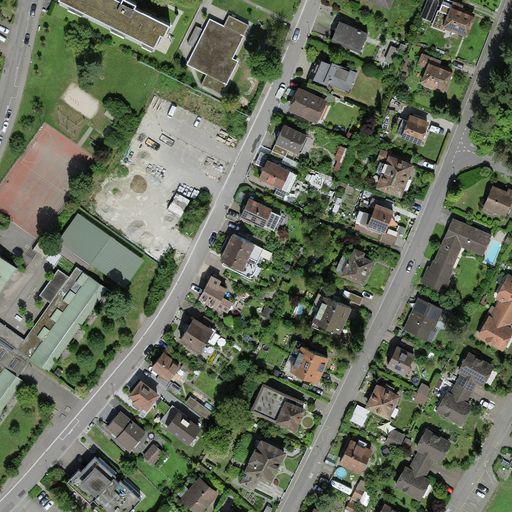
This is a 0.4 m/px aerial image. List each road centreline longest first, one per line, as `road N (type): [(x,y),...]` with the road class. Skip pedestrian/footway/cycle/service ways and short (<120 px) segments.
road 1 (residential): [(0,511),(182,290),(314,0)]
road 2 (residential): [(289,511),(457,146)]
road 3 (residential): [(457,146),(511,7)]
road 4 (residential): [(0,131),(31,0)]
road 5 (residential): [(511,407),(451,511)]
